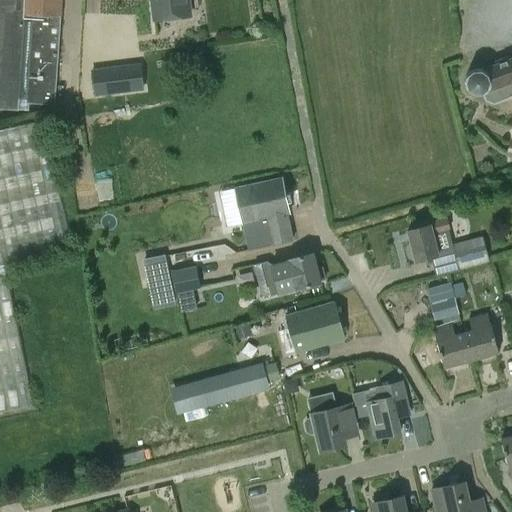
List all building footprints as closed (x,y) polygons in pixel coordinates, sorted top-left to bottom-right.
[(0,0),(0,108),(19,110),(19,102),(55,105),(62,0),(0,0)] [(187,0),(151,0),(154,22),(190,19),(187,0)] [(511,97),(511,96),(511,58),(499,63),(479,71),(474,72),(470,73),(467,76),(465,80),(465,83),(465,85),(466,88),(467,90),(469,92),(471,94),(473,96),(476,96),(478,96),(481,96),(482,95),(484,101),(494,105),(511,98),(511,97)] [(140,65),(92,70),(95,95),(143,89),(140,65)] [(0,265),(73,249),(44,120),(0,128),(0,412),(36,405),(8,275),(0,276),(0,265)] [(272,244),(292,240),(286,214),(289,213),(281,178),(235,188),(242,223),(266,218),(272,244)] [(412,261),(415,260),(438,255),(432,233),(449,228),(447,218),(429,223),(430,225),(408,231),(411,243),(408,244),(405,248),(407,258),(412,261)] [(482,236),(452,244),(454,251),(456,261),(459,270),(489,262),(487,253),(482,236)] [(280,263),(280,262),(271,265),(266,262),(253,265),(262,298),(287,292),(287,291),(297,288),(298,289),(320,283),(312,253),(290,259),(290,260),(280,263)] [(154,309),(174,304),(164,255),(144,259),(154,309)] [(173,273),(177,293),(191,290),(196,289),(201,288),(196,268),(173,273)] [(463,282),(450,286),(454,298),(466,294),(463,282)] [(430,304),(434,321),(458,314),(454,298),(430,304)] [(279,332),(285,355),(344,338),(334,302),(286,316),(289,329),(279,332)] [(463,333),(471,360),(498,353),(487,314),(469,319),(472,330),(463,333)] [(248,323),(233,328),(236,339),(251,334),(248,323)] [(452,324),(433,329),(444,368),(471,360),(463,333),(455,335),(452,324)] [(247,388),(279,379),(275,363),(243,371),(243,372),(239,373),(243,388),(247,387),(247,388)] [(294,378),(283,381),(285,393),(297,390),(294,378)] [(375,438),(401,432),(395,410),(408,407),(402,382),(377,388),(380,400),(367,403),(375,438)] [(355,405),(358,418),(370,415),(367,403),(355,405)] [(306,432),(310,435),(316,433),(320,451),(346,445),(344,437),(358,434),(351,404),(311,414),(312,417),(306,418),(304,423),(306,432)] [(511,436),(501,439),(511,478),(511,477),(511,436)] [(436,511),(484,511),(481,499),(469,502),(464,482),(432,489),(436,511)] [(405,511),(402,496),(374,503),(375,511),(405,511)]
